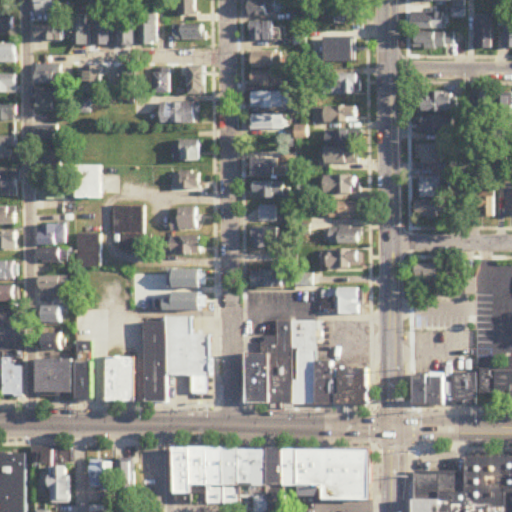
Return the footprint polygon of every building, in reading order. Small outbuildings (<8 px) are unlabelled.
[(58,0),(36,0),(36,15),(58,15),(58,0)] [(179,0),(180,17),(198,17),(197,0),(179,0)] [(340,26),(359,17),(351,0),(345,0),(331,6),(340,26)] [(246,16),(283,16),(283,1),(246,1),(246,16)] [(464,19),(465,6),(456,6),(455,18),(464,19)] [(446,31),(446,14),(413,14),(413,31),(446,31)] [(75,47),(90,47),(90,16),(75,16),(75,47)] [(143,26),(143,46),(158,46),(158,16),(148,16),(148,26),(143,26)] [(477,50),(494,50),(494,17),(477,17),(477,50)] [(0,36),(12,36),(11,20),(0,19),(0,36)] [(98,48),(113,48),(113,25),(98,25),(98,48)] [(136,49),(136,25),(120,25),(120,49),(136,49)] [(252,41),(277,41),(277,25),(252,25),(252,41)] [(36,26),(36,42),(65,42),(65,26),(36,26)] [(206,42),(206,31),(175,31),(175,42),(206,42)] [(455,35),(415,35),(415,50),(455,50),(455,35)] [(354,42),(329,42),(329,58),(354,58),(354,42)] [(0,65),(16,65),(16,45),(0,44),(0,65)] [(283,69),(283,54),(253,54),(253,69),(283,69)] [(61,66),(36,66),(36,86),(61,86),(61,66)] [(85,95),(102,95),(102,68),(85,68),(85,95)] [(206,96),(206,68),(189,68),(189,96),(206,96)] [(136,93),(132,69),(120,71),(123,95),(136,93)] [(288,88),(288,72),(252,72),(252,88),(288,88)] [(171,96),(171,74),(156,74),(156,96),(171,96)] [(0,93),(16,94),(16,77),(0,76),(0,93)] [(359,80),(324,80),(324,95),(359,95),(359,80)] [(63,92),(36,92),(36,112),(63,112),(63,92)] [(291,110),(291,93),(253,93),(253,110),(291,110)] [(420,113),(458,113),(458,94),(420,94),(420,113)] [(492,94),(480,94),(480,125),(492,125),(492,94)] [(499,132),(511,132),(511,95),(499,96),(499,132)] [(91,115),(91,100),(77,100),(77,115),(91,115)] [(161,125),(200,126),(200,105),(161,104),(161,125)] [(0,122),(15,123),(15,108),(0,107),(0,122)] [(313,124),(357,124),(357,108),(313,108),(313,124)] [(252,130),(285,130),(285,116),(252,116),(252,130)] [(453,135),(453,118),(420,118),(420,135),(453,135)] [(57,148),(57,127),(38,127),(38,148),(57,148)] [(307,128),(296,128),(296,138),(307,138),(307,128)] [(358,165),(358,148),(355,148),(355,131),(327,132),(328,165),(358,165)] [(0,160),(17,160),(17,139),(0,138),(0,160)] [(201,163),(201,143),(173,143),(173,163),(201,163)] [(444,146),(417,146),(417,165),(444,165),(444,146)] [(41,153),(41,172),(68,172),(68,153),(41,153)] [(467,156),(450,156),(450,172),(467,172),(467,156)] [(280,160),(252,160),(252,178),(286,178),(286,169),(280,169),(280,160)] [(102,201),(102,195),(117,195),(117,184),(102,183),(102,168),(79,168),(78,200),(102,201)] [(19,174),(0,174),(0,199),(19,199),(19,174)] [(173,191),(201,191),(201,175),(173,175),(173,191)] [(358,196),(358,177),(326,177),(326,196),(358,196)] [(450,199),(450,177),(418,177),(418,199),(450,199)] [(285,184),(252,184),(252,200),(285,200),(285,184)] [(39,202),(71,202),(71,185),(39,185),(39,202)] [(298,202),(313,202),(313,187),(298,187),(298,202)] [(495,190),(480,190),(480,218),(495,218),(495,190)] [(448,219),(449,203),(417,203),(417,219),(448,219)] [(360,221),(360,204),(324,204),(324,221),(360,221)] [(145,208),(115,208),(115,236),(145,236),(145,208)] [(277,208),(260,208),(260,224),(277,224),(277,208)] [(0,227),(17,227),(17,210),(0,209),(0,227)] [(172,232),(198,232),(198,210),(180,210),(180,221),(172,221),(172,232)] [(40,227),(40,247),(67,247),(67,227),(40,227)] [(326,246),(360,246),(360,231),(326,231),(326,246)] [(0,252),(17,252),(17,235),(0,234),(0,252)] [(252,250),(280,250),(280,235),(252,235),(252,250)] [(101,269),(101,236),(80,236),(80,269),(101,269)] [(201,256),(201,239),(167,239),(167,256),(201,256)] [(41,266),(69,266),(69,251),(41,251),(41,266)] [(327,271),(363,271),(363,252),(327,252),(327,271)] [(0,282),(19,282),(19,265),(0,264),(0,282)] [(477,279),(458,279),(458,271),(418,271),(418,299),(477,299),(477,279)] [(175,291),(205,291),(205,273),(175,273),(175,291)] [(283,273),(253,273),(253,290),(283,290),(283,273)] [(313,277),(298,277),(298,289),(313,289),(313,277)] [(41,279),(41,295),(58,295),(58,302),(74,302),(74,279),(41,279)] [(19,287),(0,287),(0,304),(19,305),(19,287)] [(360,291),(324,291),(324,317),(360,317),(360,291)] [(166,304),(166,313),(205,313),(205,295),(174,295),(174,304),(166,304)] [(63,308),(44,308),(44,325),(63,325),(63,308)] [(147,325),(147,405),(169,405),(169,378),(194,378),(194,397),(212,397),(211,337),(194,337),(194,320),(168,320),(168,325),(147,325)] [(370,372),(336,371),(336,363),(318,363),(318,324),(279,323),(279,339),(267,339),(267,357),(249,357),(248,407),(370,407),(370,372)] [(44,352),(63,352),(63,335),(44,335),(44,352)] [(93,343),(79,344),(79,403),(94,403),(93,343)] [(511,358),(511,371),(482,371),(482,396),(511,395),(511,358)] [(135,359),(107,359),(107,403),(135,403),(135,359)] [(25,399),(25,368),(14,368),(14,360),(5,360),(5,399),(25,399)] [(39,395),(75,395),(75,362),(39,362),(39,395)] [(477,405),(477,375),(455,375),(455,405),(477,405)] [(415,407),(445,407),(445,376),(415,376),(415,407)] [(54,505),(72,505),(72,450),(34,450),(35,464),(53,464),(54,505)] [(372,453),(176,450),(176,503),(193,503),(193,489),(209,489),(208,506),(241,507),(241,501),(255,501),(255,511),(270,511),(271,489),(300,490),(300,501),(371,502),(372,453)] [(28,511),(28,455),(0,455),(0,511),(28,511)] [(511,511),(511,459),(467,459),(467,473),(415,473),(415,511),(511,511)] [(115,492),(115,462),(92,462),(92,492),(115,492)] [(119,464),(119,501),(135,501),(135,464),(119,464)]
